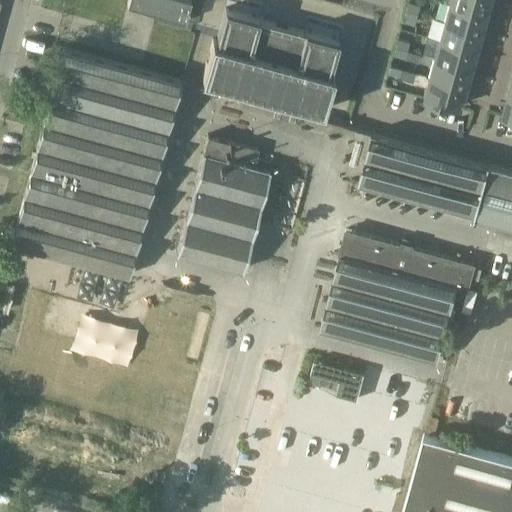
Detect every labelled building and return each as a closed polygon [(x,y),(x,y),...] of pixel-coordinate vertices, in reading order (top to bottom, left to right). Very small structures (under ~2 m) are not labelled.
[(186,21),(191,0),(128,0),(128,5),(186,21)] [(449,1),(486,12),(489,0),(444,0),(444,1),(449,2),(449,1)] [(481,30),(486,12),(449,1),(449,2),(444,20),(481,30)] [(406,9),(417,13),(420,5),(408,2),(406,9)] [(213,39),(203,77),(324,110),(334,72),(330,71),(339,39),(306,29),(305,31),(260,18),(260,17),(225,8),(217,40),(213,39)] [(415,20),(417,13),(406,9),(404,17),(415,20)] [(444,20),(439,38),(476,49),(481,30),(444,20)] [(439,38),(434,57),(470,67),(476,49),(439,38)] [(398,39),(396,46),(407,50),(409,42),(398,39)] [(407,50),(396,46),(393,54),(405,57),(407,50)] [(181,79),(64,47),(63,50),(63,51),(58,71),(57,71),(56,74),(57,74),(51,95),(50,98),(38,144),(37,147),(34,157),(32,168),(31,168),(30,171),(31,171),(30,176),(25,192),(24,195),(19,216),(18,216),(17,219),(18,219),(12,240),(11,243),(129,274),(181,79)] [(434,57),(429,75),(465,86),(470,67),(434,57)] [(390,65),(388,73),(400,76),(402,68),(390,65)] [(460,105),(465,86),(429,75),(423,95),(460,105)] [(511,169),(490,163),(490,161),(489,161),(489,163),(372,131),(361,174),(359,181),(475,213),(475,215),(476,216),(476,214),(511,223),(511,169)] [(176,250),(191,255),(243,269),(270,168),(268,167),(270,160),(256,156),(259,147),(208,133),(176,250)] [(340,252),(320,326),(437,358),(457,285),(467,288),(474,263),(413,246),(413,243),(403,240),(402,243),(347,228),(340,252)] [(362,364),(312,351),(305,378),(355,392),(362,364)] [(511,511),(511,456),(424,433),(402,511),(511,511)]
